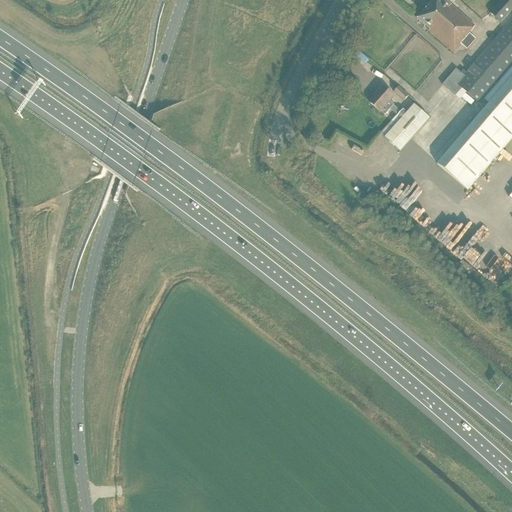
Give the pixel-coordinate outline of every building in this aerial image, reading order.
[(427,32),(428,31),(450,5),(444,0),(432,0),(416,19),(423,25),(421,27),(427,32)] [(500,23),(511,10),(511,4),(507,0),(500,0),(489,13),(500,23)] [(475,26),(450,5),(428,31),(454,53),(461,45),(466,50),(475,39),(469,33),(475,26)] [(442,85),(455,96),(460,100),(464,95),(469,100),(472,97),(479,103),(483,99),(511,65),(511,20),(464,76),(456,69),(442,85)] [(436,164),(468,191),(511,139),(511,65),(483,99),(488,104),(436,164)] [(369,102),(378,110),(379,110),(384,115),(390,109),(397,116),(396,117),(400,120),(407,113),(403,109),(400,112),(393,105),(394,105),(389,101),(393,96),(383,87),(369,102)] [(399,87),(394,92),(403,101),(408,96),(399,87)] [(385,138),(400,151),(429,118),(414,105),(407,113),(400,120),(396,125),(391,121),(380,133),(385,138)] [(28,161),(20,173),(32,181),(40,169),(28,161)] [(426,171),(429,176),(438,171),(434,166),(426,171)] [(385,189),(390,193),(396,185),(391,181),(385,189)] [(402,209),(419,189),(411,182),(408,186),(405,184),(394,197),(399,201),(397,204),(402,209)] [(425,225),(435,213),(433,211),(437,206),(430,200),(432,197),(424,190),(411,208),(418,214),(420,212),(425,217),(421,222),(425,225)] [(438,218),(439,219),(431,225),(441,237),(455,226),(444,213),(438,218)] [(463,220),(445,244),(452,249),(462,236),(466,239),(474,228),(463,220)] [(473,263),(477,266),(484,255),(480,253),(473,263)] [(496,440),(491,432),(485,436),(490,444),(496,440)]
